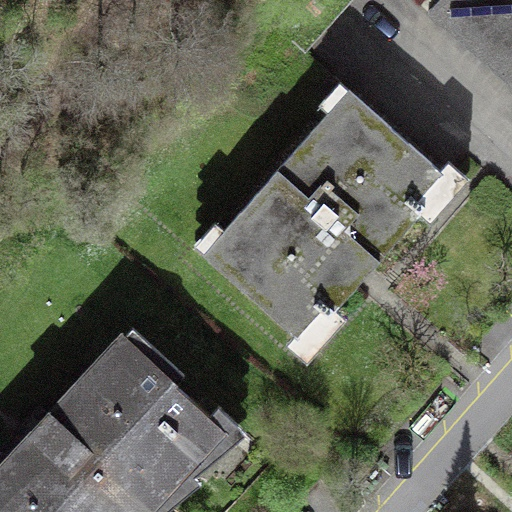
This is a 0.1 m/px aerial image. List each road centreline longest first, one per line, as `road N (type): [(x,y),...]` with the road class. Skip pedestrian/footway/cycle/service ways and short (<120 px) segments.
road 1 (track): [(0,153),(126,0)]
road 2 (residential): [(389,511),(511,372)]
